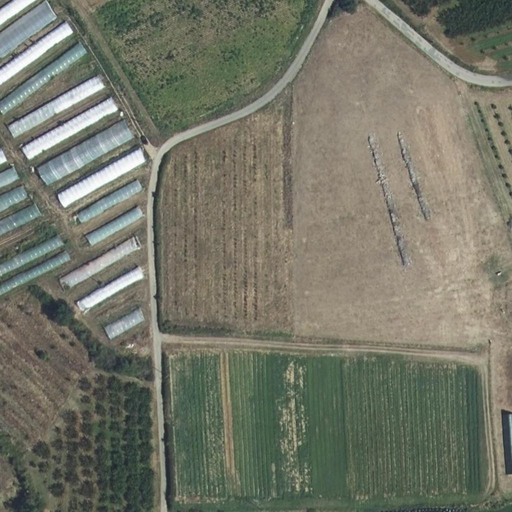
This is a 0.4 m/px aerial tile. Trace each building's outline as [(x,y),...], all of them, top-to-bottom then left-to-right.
[(47,0),(46,0),(0,32),(0,57),(59,17),(47,0)] [(0,24),(34,0),(12,0),(0,9),(0,24)] [(68,21),(0,67),(0,83),(75,32),(68,21)] [(82,45),(0,98),(0,108),(2,111),(89,55),(82,45)] [(99,77),(8,125),(14,136),(106,88),(99,77)] [(113,98),(22,146),(28,158),(119,110),(113,98)] [(128,123),(37,164),(45,182),(136,141),(128,123)] [(0,174),(0,188),(20,180),(15,168),(0,174)] [(139,180),(77,212),(82,222),(144,190),(139,180)] [(25,188),(0,198),(0,212),(30,200),(25,188)] [(36,203),(6,219),(12,230),(42,214),(36,203)] [(92,245),(145,217),(140,207),(87,235),(92,245)] [(138,238),(59,277),(64,288),(144,249),(138,238)] [(140,267),(78,302),(83,311),(145,276),(140,267)] [(141,309),(105,326),(111,337),(146,320),(141,309)]
